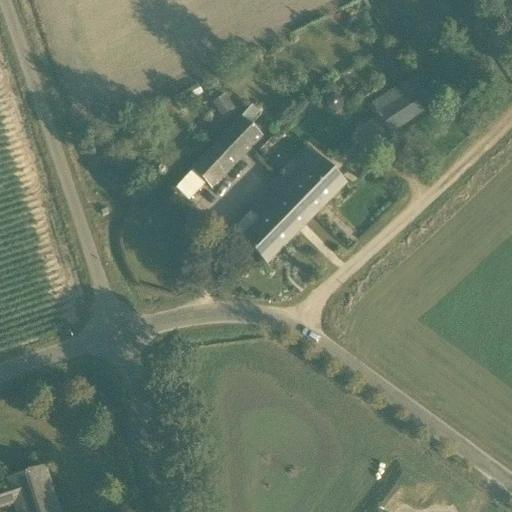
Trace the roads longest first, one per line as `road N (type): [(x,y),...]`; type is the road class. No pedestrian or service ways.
road 1 (unclassified): [(511,491),(301,328),(273,318),(121,337)]
road 2 (unclassified): [(121,337),(7,0)]
road 3 (track): [(301,328),(511,124)]
road 4 (unclassified): [(164,511),(121,337)]
road 5 (unclassified): [(0,384),(121,337)]
